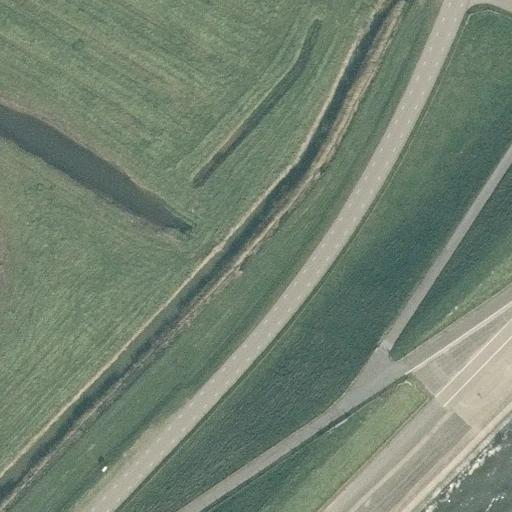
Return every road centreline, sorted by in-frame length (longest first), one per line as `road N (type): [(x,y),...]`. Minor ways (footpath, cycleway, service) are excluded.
road 1 (tertiary): [(97,511),(298,286),(401,119),(456,0)]
road 2 (track): [(511,154),(371,387)]
